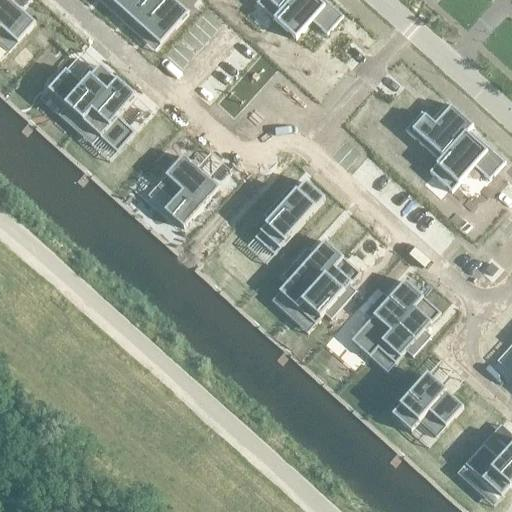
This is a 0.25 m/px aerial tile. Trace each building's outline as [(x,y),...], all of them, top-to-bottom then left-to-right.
[(6,0),(0,0),(0,48),(9,57),(36,26),(6,0)] [(122,0),(115,8),(130,21),(125,27),(132,33),(162,0),(122,0)] [(170,0),(162,0),(132,33),(140,40),(145,34),(161,48),(189,17),(170,0)] [(257,0),(260,3),(257,6),(275,23),(295,0),(257,0)] [(295,0),(275,23),(297,42),(313,24),(328,37),(344,19),(322,0),(319,4),(315,0),(314,0),(295,0)] [(67,73),(49,93),(83,124),(119,85),(101,69),(83,88),(67,73)] [(119,85),(83,124),(118,156),(136,136),(119,121),(137,101),(119,85)] [(422,115),(406,134),(424,150),(428,145),(437,154),(436,154),(443,161),(440,164),(430,175),(431,176),(473,129),(448,106),(440,115),(442,116),(445,118),(443,121),(436,129),(430,123),(422,115)] [(473,129),(431,176),(452,195),(475,170),(490,183),(506,165),(484,146),(481,149),(477,146),(467,137),(474,130),(473,129)] [(184,159),(157,189),(173,204),(165,214),(184,231),(220,192),(184,159)] [(270,224),(255,241),(275,258),(326,202),(306,184),(293,199),(287,193),(264,218),(270,224)] [(289,285),(280,295),(298,311),(343,261),(325,244),(309,263),(303,257),(283,279),(289,285)] [(343,261),(298,311),(316,328),(325,317),(331,323),(351,301),(345,295),(361,277),(343,261)] [(371,323),(352,344),(369,360),(424,301),(405,284),(384,308),(378,302),(364,317),(371,323)] [(424,301),(369,360),(370,360),(378,352),(396,367),(407,355),(413,361),(426,346),(420,340),(441,316),(424,301)] [(428,378),(392,418),(412,435),(420,426),(436,439),(435,440),(437,441),(464,411),(428,378)] [(475,458),(484,448),(476,440),(466,451),(475,458)] [(484,448),(466,468),(502,500),(511,488),(511,449),(500,463),(484,448)]
